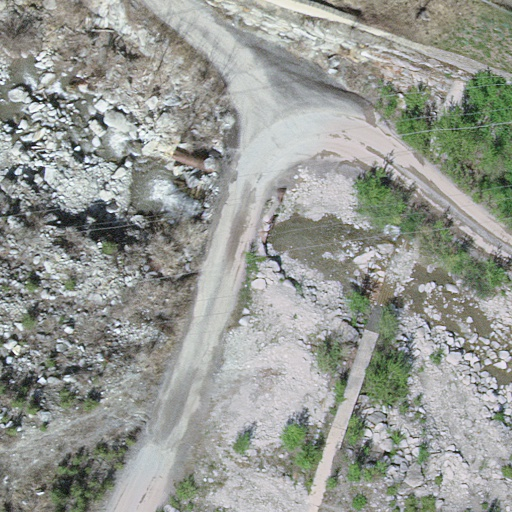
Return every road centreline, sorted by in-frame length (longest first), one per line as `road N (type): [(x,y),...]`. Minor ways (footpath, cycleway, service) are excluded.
road 1 (track): [(156,0),(279,113),(511,259)]
road 2 (track): [(127,511),(153,464),(279,113)]
